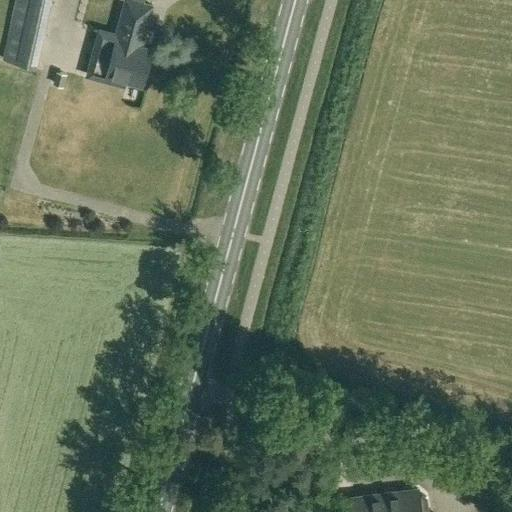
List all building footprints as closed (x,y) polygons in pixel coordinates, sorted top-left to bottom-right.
[(51,0),(15,0),(2,61),(37,68),(51,0)] [(151,5),(143,3),(132,0),(125,0),(115,39),(141,45),(151,5)] [(141,45),(115,39),(105,79),(126,85),(127,80),(142,84),(152,49),(140,46),(141,45)] [(443,485),(491,479),(488,451),(440,457),(443,485)] [(428,511),(426,496),(423,494),(419,495),(418,488),(385,492),(387,511),(428,511)] [(353,511),(387,511),(385,492),(351,497),(353,511)]
